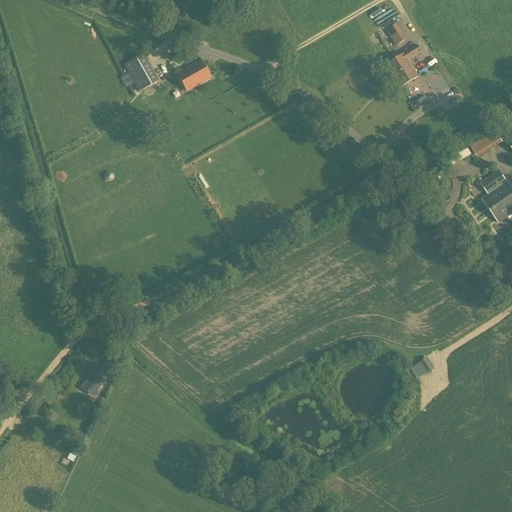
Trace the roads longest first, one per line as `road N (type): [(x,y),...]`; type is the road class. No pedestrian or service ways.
road 1 (unclassified): [(511,280),(283,79),(70,0)]
road 2 (track): [(390,170),(264,249),(79,333),(0,429)]
road 3 (unknown): [(253,65),(371,0)]
